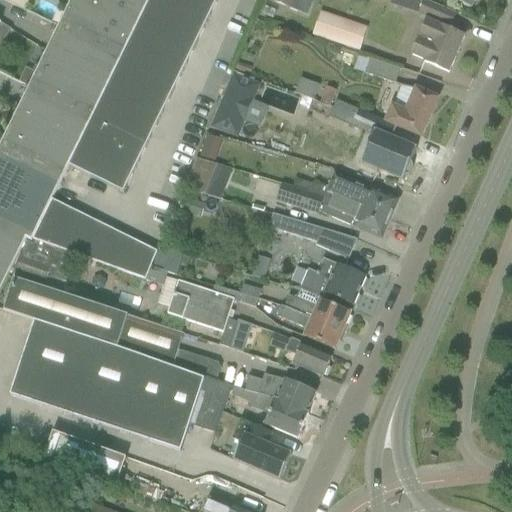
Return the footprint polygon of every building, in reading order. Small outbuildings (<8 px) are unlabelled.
[(122,58),(150,0),(72,0),(59,28),(122,58)] [(157,0),(150,0),(140,22),(195,48),(207,24),(157,0)] [(157,0),(207,24),(218,0),(157,0)] [(290,13),(295,0),(270,0),(269,3),(290,13)] [(389,0),(388,4),(407,10),(410,0),(389,0)] [(448,0),(470,10),(474,0),(448,0)] [(412,54),(411,55),(425,61),(423,65),(427,66),(449,76),(464,39),(449,32),(450,30),(456,17),(449,14),(434,6),(423,2),(418,14),(418,15),(427,19),(426,21),(412,54)] [(320,14),(312,37),(332,43),(360,52),(365,36),(342,29),(344,22),(320,14)] [(128,46),(183,73),(195,48),(140,22),(128,46)] [(92,119),(122,58),(59,28),(29,89),(92,119)] [(116,70),(171,97),(183,73),(128,46),(116,70)] [(370,60),(365,74),(395,84),(399,70),(370,60)] [(105,94),(159,121),(171,97),(116,70),(105,94)] [(211,128),(237,138),(259,86),(233,75),(211,128)] [(295,95),(313,101),(319,86),(300,80),(295,95)] [(392,109),(386,124),(397,129),(421,140),(438,101),(416,92),(415,91),(402,87),(392,109)] [(0,150),(62,180),(92,119),(29,89),(0,147),(0,150)] [(326,89),(320,103),(330,107),(336,93),(326,89)] [(93,119),(147,145),(159,121),(105,94),(93,119)] [(336,103),(329,119),(372,138),(361,164),(403,182),(404,179),(409,177),(413,169),(411,164),(416,152),(391,141),(397,129),(386,124),(336,103)] [(147,145),(93,119),(81,143),(135,170),(147,145)] [(123,195),(135,170),(81,143),(69,168),(123,195)] [(31,243),(62,180),(0,150),(0,225),(26,239),(26,240),(31,243)] [(196,160),(183,190),(205,197),(217,166),(196,160)] [(296,181),(292,191),(322,201),(332,204),(334,198),(389,221),(397,201),(369,189),(333,174),(329,183),(327,189),(311,184),(311,186),(296,181)] [(281,188),(276,202),(317,216),(318,214),(322,201),(292,191),(282,187),(281,188)] [(332,204),(329,209),(355,221),(352,229),(380,242),(389,221),(334,198),(332,204)] [(53,201),(33,241),(34,242),(55,249),(74,211),(53,201)] [(94,222),(74,211),(55,249),(72,255),(77,257),(94,222)] [(347,262),(356,242),(272,216),(268,229),(316,244),(315,247),(347,262)] [(98,265),(114,232),(94,222),(77,257),(98,265)] [(0,293),(26,240),(26,239),(0,225),(0,293)] [(119,272),(134,242),(114,232),(98,265),(119,272)] [(62,283),(72,255),(55,249),(34,242),(33,245),(25,242),(14,280),(64,296),(68,285),(62,283)] [(158,254),(134,242),(119,272),(146,282),(158,254)] [(159,252),(154,268),(164,271),(169,255),(159,252)] [(323,261),(317,275),(308,271),(300,289),(323,299),(324,295),(326,296),(352,307),(364,279),(338,268),(323,261)] [(178,351),(183,335),(14,280),(3,312),(34,322),(204,382),(205,379),(217,383),(222,369),(219,364),(178,351)] [(223,335),(234,303),(241,304),(243,296),(239,295),(220,290),(218,297),(166,280),(158,303),(170,307),(167,317),(223,335)] [(242,286),(239,295),(243,296),(257,300),(259,291),(242,286)] [(322,304),(321,303),(323,299),(300,289),(295,300),(288,297),(284,306),(286,307),(287,307),(286,310),(341,334),(349,315),(322,304)] [(243,296),(241,304),(254,308),(257,300),(243,296)] [(341,334),(286,310),(281,309),(276,319),(281,321),(307,332),(304,339),(306,340),(334,351),(341,334)] [(231,388),(217,383),(205,379),(204,382),(34,322),(9,397),(180,453),(189,427),(214,435),(231,388)] [(238,323),(233,337),(246,341),(251,328),(238,323)] [(331,359),(303,347),(289,341),(289,343),(273,337),(269,348),(280,352),(279,354),(283,356),(285,352),(298,358),(294,367),(322,379),(331,359)] [(316,394),(286,382),(264,377),(263,382),(248,378),(245,392),(266,399),(276,402),(275,402),(307,415),(316,394)] [(308,416),(307,415),(275,402),(276,402),(266,399),(245,392),(234,389),(232,396),(251,404),(249,408),(268,417),(264,426),(297,440),(308,416)] [(240,421),(232,440),(244,445),(236,463),(280,481),(291,456),(267,446),(272,435),(240,421)] [(126,460),(52,434),(43,460),(117,486),(126,460)] [(203,511),(249,511),(234,505),(231,511),(230,511),(208,503),(203,511)]
